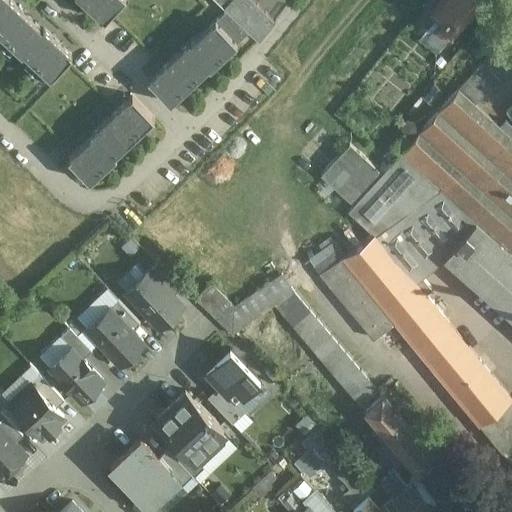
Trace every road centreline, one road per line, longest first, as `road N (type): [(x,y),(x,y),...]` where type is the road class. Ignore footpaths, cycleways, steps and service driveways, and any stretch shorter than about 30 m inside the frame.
road 1 (residential): [(185,134),(106,206),(79,201),(0,125)]
road 2 (residential): [(185,134),(48,0)]
road 3 (residential): [(300,0),(185,134)]
road 4 (residential): [(75,463),(188,344)]
